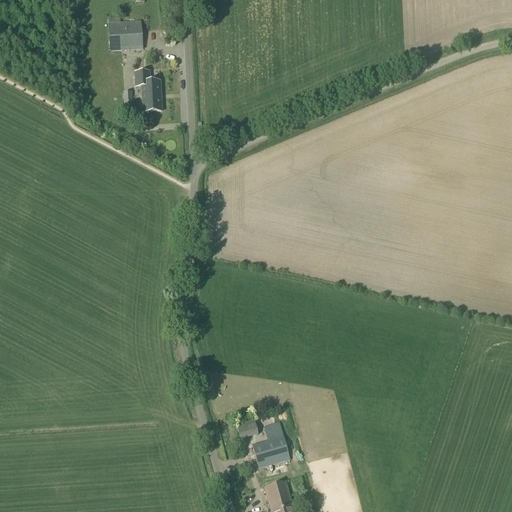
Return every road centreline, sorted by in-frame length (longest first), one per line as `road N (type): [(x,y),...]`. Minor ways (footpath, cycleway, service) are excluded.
road 1 (unclassified): [(227,511),(185,372),(192,164)]
road 2 (unclassified): [(192,164),(451,57),(511,41)]
road 3 (unclassified): [(192,164),(184,0)]
